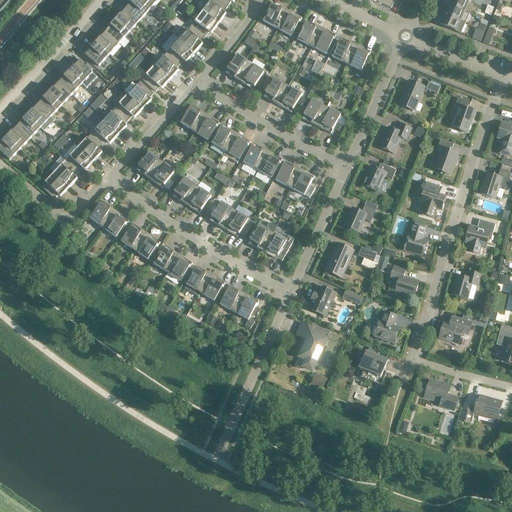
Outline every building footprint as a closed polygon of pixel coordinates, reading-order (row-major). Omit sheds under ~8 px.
[(149,11),(137,0),(134,0),(130,5),(128,3),(123,8),(139,22),(149,11)] [(159,0),(137,0),(149,11),(159,0)] [(177,0),(170,9),(173,12),(183,1),(181,0),(177,0)] [(228,7),(216,0),(210,0),(202,12),(219,25),(224,17),(222,16),(228,8),(228,7)] [(378,0),(378,3),(391,9),(395,0),(378,0)] [(474,4),(469,2),(464,0),(451,0),(449,5),(465,12),(470,14),(474,4)] [(264,22),(278,30),(288,11),(273,3),(273,4),(264,22)] [(465,12),(449,5),(445,15),(465,24),(470,14),(465,12)] [(139,22),(123,8),(119,12),(122,15),(116,21),(129,33),(139,22)] [(302,19),(288,11),(278,30),(292,37),(301,19),(302,19)] [(219,25),(202,12),(191,26),(205,39),(205,38),(211,30),(214,32),(219,25)] [(465,24),(445,15),(440,25),(461,34),(465,24)] [(134,37),(129,33),(116,21),(110,27),(107,25),(103,30),(119,44),(125,38),(129,42),(134,37)] [(298,40),(312,48),(322,29),(307,21),(307,22),(298,40)] [(168,23),(165,27),(170,31),(173,28),(168,23)] [(153,26),(150,29),(155,34),(158,30),(153,26)] [(205,39),(191,26),(188,31),(184,27),(175,36),(179,40),(195,54),(201,47),(198,45),(205,39)] [(165,27),(162,31),(168,36),(171,33),(165,27)] [(485,31),(479,28),(474,40),(480,42),(485,31)] [(336,36),(322,29),(312,48),(326,55),(336,37),(336,36)] [(119,44),(103,30),(99,35),(102,37),(96,43),(109,55),(119,44)] [(252,31),(249,36),(256,40),(259,35),(252,31)] [(494,34),(488,32),(483,43),(489,46),(494,34)] [(248,37),(245,43),(258,52),(262,45),(248,37)] [(332,58),(347,65),(356,46),(341,39),(332,58)] [(195,54),(179,40),(167,53),(180,65),(187,58),(189,60),(195,54)] [(109,55),(96,43),(90,50),(87,47),(83,52),(99,67),(109,55)] [(371,53),(356,46),(347,65),(361,72),(370,53),(371,53)] [(145,49),(141,54),(145,58),(150,53),(145,49)] [(180,65),(167,53),(155,66),(170,81),(176,74),(174,72),(180,65)] [(226,73),(239,82),(251,64),(237,55),(226,73)] [(86,89),(97,78),(77,59),(72,64),(75,66),(69,72),(82,85),(86,89)] [(317,61),(311,72),(319,76),(325,65),(317,61)] [(264,73),(251,64),(239,82),(253,91),(253,90),(264,73)] [(170,81),(155,66),(143,80),(156,92),(162,85),(165,87),(170,81)] [(82,85),(69,72),(63,79),(60,76),(56,81),(72,96),(82,85)] [(268,78),(262,88),(267,91),(264,97),(264,96),(264,97),(278,105),(288,87),(274,79),(273,81),(268,78)] [(72,96),(56,81),(52,85),(54,88),(48,94),(61,106),(72,96)] [(399,105),(414,112),(424,88),(409,81),(399,105)] [(124,92),(128,96),(143,110),(149,104),(147,102),(154,95),(140,82),(136,87),(132,83),(124,92)] [(426,90),(437,94),(440,88),(429,83),(426,90)] [(356,85),(352,93),(359,96),(363,88),(356,85)] [(288,87),(278,105),(292,113),(302,95),(288,87)] [(108,90),(103,95),(108,99),(113,95),(108,90)] [(61,106),(48,94),(42,100),(40,98),(35,102),(51,117),(61,106)] [(143,110),(128,96),(116,109),(129,121),(135,114),(137,116),(143,110)] [(471,127),(470,126),(476,111),(469,109),(471,103),(458,98),(455,107),(460,109),(453,127),(460,129),(460,131),(467,134),(469,130),(470,131),(471,127)] [(302,119),(317,127),(327,108),(312,101),(303,119),(302,119)] [(54,121),(51,117),(35,102),(31,107),(34,110),(28,116),(41,128),(44,131),(54,121)] [(94,103),(91,107),(96,112),(100,109),(94,103)] [(80,104),(76,109),(81,113),(85,109),(80,104)] [(181,124),(194,133),(206,115),(192,106),(192,107),(181,124)] [(88,108),(83,114),(87,118),(92,112),(88,108)] [(341,116),(327,108),(317,127),(331,134),(334,129),(337,123),(341,116)] [(129,121),(116,109),(103,122),(118,136),(124,130),(122,128),(129,121)] [(70,115),(66,120),(70,124),(75,120),(70,115)] [(219,124),(206,115),(194,133),(208,141),(219,124)] [(41,128),(28,116),(22,122),(19,120),(15,124),(30,139),(41,128)] [(118,136),(103,122),(91,135),(104,147),(110,140),(112,143),(118,136)] [(337,123),(334,129),(342,134),(346,127),(337,123)] [(511,126),(502,123),(497,139),(504,141),(500,154),(511,157),(511,154),(511,126)] [(30,139),(15,124),(10,129),(13,131),(7,138),(20,150),(30,139)] [(380,148),(394,154),(401,138),(406,141),(411,129),(401,125),(398,132),(389,128),(380,148)] [(212,144),(226,152),(237,134),(223,126),(212,144)] [(418,127),(415,134),(423,137),(425,131),(418,127)] [(251,143),(237,134),(226,152),(223,155),(237,164),(250,143),(251,143)] [(64,135),(54,146),(59,151),(65,145),(69,149),(74,144),(64,135)] [(104,147),(91,135),(78,148),(94,162),(100,156),(98,154),(104,147)] [(20,150),(7,138),(1,144),(0,142),(0,152),(10,161),(20,150)] [(442,173),(450,176),(458,153),(451,151),(453,145),(441,140),(437,149),(442,151),(436,169),(443,171),(442,173)] [(43,142),(39,147),(44,152),(49,147),(43,142)] [(244,163),(258,171),(268,153),(254,145),(244,163)] [(94,162),(78,148),(66,161),(79,173),(86,167),(88,169),(94,162)] [(136,170),(149,180),(162,162),(149,153),(137,170),(137,169),(136,170)] [(282,160),(268,153),(258,171),(272,179),(282,161),(282,160)] [(50,159),(45,154),(40,160),(45,164),(50,159)] [(79,173),(66,161),(54,174),(69,189),(75,182),(73,180),(79,173)] [(175,172),(162,162),(149,180),(162,189),(163,189),(163,188),(175,172)] [(276,181),(290,189),(300,170),(286,162),(285,163),(286,163),(276,181)] [(21,165),(19,168),(25,174),(28,170),(21,165)] [(363,186),(378,193),(384,178),(392,181),(396,171),(385,166),(383,172),(371,167),(363,186)] [(402,168),(399,176),(405,179),(409,171),(402,168)] [(314,177),(300,170),(290,189),(304,196),(310,199),(315,188),(310,185),(314,178),(314,177)] [(501,187),(507,189),(511,174),(500,170),(498,177),(486,174),(480,194),(491,198),(493,197),(496,197),(498,189),(501,187)] [(413,173),(411,180),(419,182),(421,176),(413,173)] [(69,189),(54,174),(41,187),(54,200),(61,193),(63,195),(69,189)] [(173,196),(186,205),(198,188),(200,184),(188,175),(185,179),(173,196)] [(235,175),(232,180),(237,183),(240,178),(235,175)] [(223,176),(220,182),(225,185),(229,180),(223,176)] [(229,180),(226,185),(232,188),(235,183),(229,180)] [(420,204),(424,205),(421,215),(434,219),(437,210),(441,211),(446,197),(435,193),(437,187),(424,182),(422,189),(425,190),(420,204)] [(198,188),(186,205),(200,214),(211,197),(198,188)] [(259,189),(256,194),(263,199),(266,193),(259,189)] [(275,198),(272,204),(280,208),(283,203),(275,198)] [(353,209),(344,227),(358,233),(364,220),(371,223),(376,211),(378,206),(367,201),(362,213),(353,209)] [(90,219),(103,229),(116,212),(103,202),(102,202),(103,203),(90,219)] [(284,202),(281,208),(287,211),(290,205),(284,202)] [(210,221),(224,229),(235,211),(221,203),(211,221),(210,220),(210,221)] [(511,212),(504,210),(501,219),(510,222),(511,214),(511,212)] [(248,220),(235,211),(224,229),(238,238),(238,237),(248,220)] [(129,221),(116,212),(103,229),(116,238),(128,222),(129,221)] [(495,225),(482,221),(480,228),(478,229),(470,227),(466,243),(470,244),(468,252),(479,255),(481,247),(485,248),(487,241),(489,242),(491,241),(495,225)] [(249,244),(248,244),(262,252),(273,233),(276,228),(269,224),(266,229),(259,226),(249,244)] [(122,242),(135,251),(147,234),(134,225),(133,225),(122,242)] [(428,246),(427,244),(428,242),(421,240),(422,237),(423,237),(425,230),(414,226),(410,237),(408,236),(404,251),(423,257),(424,254),(426,253),(428,246)] [(273,233),(262,252),(277,260),(277,259),(282,262),(285,257),(294,240),(289,237),(276,230),(273,234),(273,233)] [(160,243),(147,234),(135,251),(148,261),(160,244),(160,243)] [(80,238),(76,243),(83,248),(87,243),(80,238)] [(325,271),(342,279),(354,252),(337,244),(332,255),(333,255),(331,261),(329,261),(325,271)] [(154,264),(167,273),(179,255),(165,247),(154,264)] [(373,250),(372,252),(380,256),(384,248),(382,247),(373,250)] [(362,249),(359,256),(373,262),(376,255),(362,249)] [(384,250),(382,256),(394,260),(396,253),(384,250)] [(192,264),(179,255),(167,273),(181,282),(192,264),(192,265),(192,264)] [(382,257),(378,269),(386,271),(389,259),(382,257)] [(94,259),(91,264),(98,269),(101,264),(94,259)] [(104,262),(98,270),(105,275),(111,267),(104,262)] [(197,268),(185,289),(198,297),(201,294),(211,275),(197,267),(197,268)] [(406,294),(414,297),(419,283),(404,278),(406,271),(394,267),(390,279),(398,282),(395,291),(396,291),(394,300),(403,303),(406,294)] [(492,271),(490,278),(496,280),(498,273),(492,271)] [(471,285),(478,287),(481,275),(469,272),(467,279),(458,276),(452,295),(467,299),(471,285)] [(211,275),(201,294),(214,302),(225,284),(211,275)] [(503,275),(501,283),(509,284),(511,277),(503,275)] [(133,276),(128,283),(134,287),(139,280),(133,276)] [(220,305),(234,313),(245,294),(230,287),(220,305)] [(138,288),(134,294),(148,302),(153,294),(148,291),(146,294),(138,288)] [(334,303),(333,302),(336,294),(322,288),(319,296),(314,294),(308,309),(326,317),(330,309),(331,309),(334,303)] [(346,299),(359,305),(362,298),(349,292),(346,299)] [(259,302),(245,294),(234,313),(248,321),(247,323),(252,326),(261,310),(256,307),(258,303),(259,303),(259,302)] [(152,297),(149,302),(155,305),(158,300),(152,297)] [(170,307),(166,314),(172,318),(176,311),(170,307)] [(374,337),(394,344),(399,329),(392,326),(393,323),(394,323),(397,316),(385,312),(382,322),(379,322),(374,337)] [(491,312),(489,321),(496,322),(498,314),(491,312)] [(463,314),(461,321),(455,319),(453,324),(451,325),(444,323),(439,339),(458,345),(461,338),(462,338),(464,337),(465,333),(468,334),(471,325),(485,329),(487,321),(463,314)] [(210,317),(207,323),(214,327),(217,321),(210,317)] [(198,323),(195,329),(201,332),(204,326),(198,323)] [(296,336),(307,340),(299,358),(305,361),(303,367),(312,372),(319,356),(317,355),(321,347),(323,348),(326,340),(310,333),(312,329),(301,324),(296,336)] [(511,333),(500,330),(496,345),(504,347),(505,350),(502,362),(511,364),(511,333)] [(387,373),(384,371),(388,361),(366,353),(359,370),(363,372),(361,379),(381,387),(387,373)] [(315,376),(311,384),(324,391),(329,382),(315,376)] [(458,399),(448,396),(451,387),(444,385),(444,386),(430,382),(425,398),(433,401),(434,399),(445,403),(443,408),(454,411),(458,399)] [(326,388),(321,403),(330,406),(335,392),(326,388)] [(474,415),(497,421),(502,403),(479,396),(476,407),(469,405),(464,422),(471,424),(474,415)]
